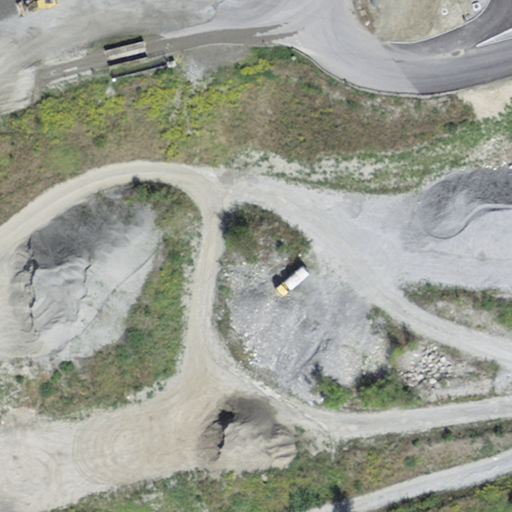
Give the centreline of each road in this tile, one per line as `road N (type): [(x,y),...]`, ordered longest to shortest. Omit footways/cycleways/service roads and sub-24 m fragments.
road 1 (track): [(0,255),(77,184),(151,169),(191,176),(320,208),(359,236),(413,321),(511,355)]
road 2 (track): [(511,404),(424,421),(362,421),(278,410),(247,391),(213,355),(203,327),(204,259),(222,184)]
road 3 (track): [(315,5),(0,90)]
road 4 (track): [(329,511),(511,463)]
